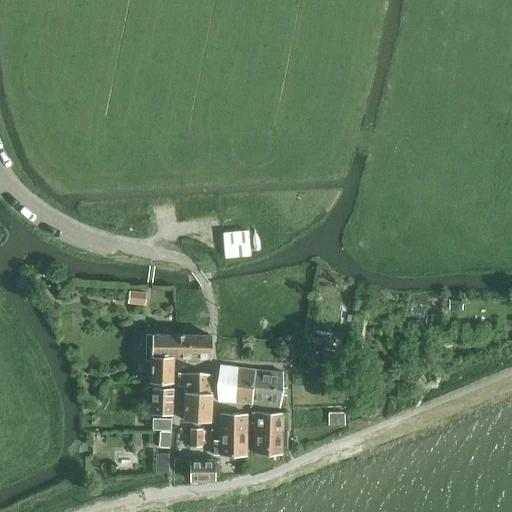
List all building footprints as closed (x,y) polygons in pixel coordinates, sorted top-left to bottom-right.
[(225,260),(251,257),(248,232),(223,234),(225,260)] [(268,290),(288,286),(286,276),(266,280),(268,290)] [(450,301),(450,311),(463,311),(463,301),(450,301)] [(175,358),(177,336),(152,335),(152,357),(149,357),(149,383),(173,384),(173,358),(175,358)] [(177,336),(175,358),(186,359),(186,363),(200,364),(200,360),(210,360),(211,336),(177,336)] [(336,351),(325,349),(323,366),(334,367),(336,351)] [(381,375),(383,362),(366,360),(364,373),(381,375)] [(410,364),(400,362),(396,378),(406,380),(410,364)] [(237,399),(239,369),(220,367),(218,403),(244,405),(244,400),(237,399)] [(244,400),(244,405),(253,406),(255,371),(239,369),(237,399),(244,400)] [(255,371),(253,406),(279,409),(280,398),(286,398),(287,389),(281,389),(283,373),(255,371)] [(184,388),(212,390),(212,376),(178,374),(177,388),(184,388)] [(172,416),(172,390),(152,388),(151,416),(172,416)] [(212,390),(184,388),(183,422),(210,422),(211,394),(212,394),(212,390)] [(125,411),(144,410),(143,392),(124,393),(125,411)] [(377,395),(361,396),(361,406),(377,406),(377,395)] [(254,431),(283,432),(284,414),(254,413),(250,413),(250,425),(254,425),(254,431)] [(345,413),(329,414),(329,427),(345,427),(345,416),(345,413)] [(220,415),(220,432),(219,441),(214,441),(214,455),(246,457),(247,416),(220,415)] [(171,431),(172,420),(152,419),(152,431),(171,431)] [(190,448),(201,448),(202,430),(191,430),(190,448)] [(169,449),(170,433),(160,431),(159,449),(169,449)] [(283,432),(254,431),(254,450),(282,452),(282,450),(286,450),(287,433),(283,432)] [(156,473),(168,473),(168,454),(156,454),(156,473)] [(189,461),(189,460),(181,460),(181,468),(189,468),(190,482),(215,481),(215,476),(218,476),(218,460),(214,460),(189,461)]
